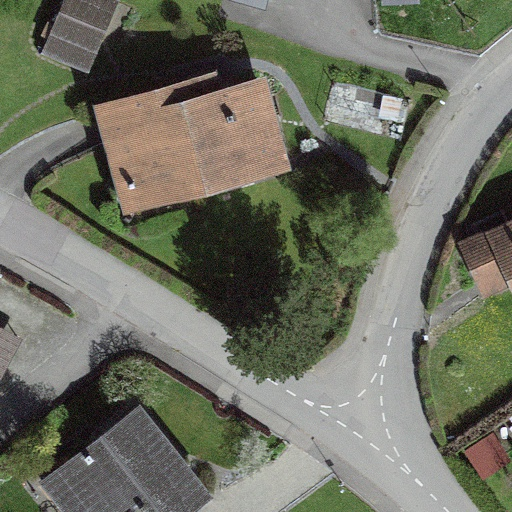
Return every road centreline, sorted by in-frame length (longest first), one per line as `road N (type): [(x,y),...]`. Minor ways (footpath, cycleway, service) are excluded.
road 1 (residential): [(379,434),(0,239)]
road 2 (residential): [(511,77),(482,101),(384,292),(379,434)]
